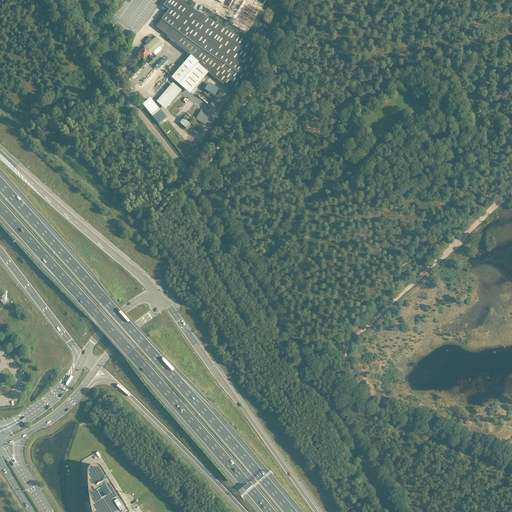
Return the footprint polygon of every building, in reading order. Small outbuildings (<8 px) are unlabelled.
[(177,0),(168,0),(164,6),(169,10),(156,26),(167,35),(168,36),(190,8),(177,0)] [(243,0),(230,24),(247,33),(265,0),(243,0)] [(116,15),(111,22),(118,28),(118,29),(122,32),(123,30),(128,34),(145,13),(132,3),(120,18),(116,15)] [(264,53),(190,8),(168,36),(190,54),(210,70),(240,93),(264,53)] [(140,53),(139,54),(143,59),(145,58),(149,54),(150,55),(152,53),(154,51),(162,44),(156,37),(153,40),(150,37),(145,41),(148,45),(142,51),(140,53)] [(210,70),(190,54),(171,76),(190,93),(210,70)] [(166,57),(156,66),(159,69),(169,60),(166,57)] [(219,88),(209,81),(205,87),(214,94),(219,88)] [(172,82),(156,100),(166,108),(182,89),(172,82)] [(152,115),(160,109),(150,97),(142,103),(152,115)] [(211,114),(201,108),(195,118),(205,124),(211,114)] [(152,115),(158,124),(167,117),(160,109),(152,115)] [(185,118),(181,123),(188,129),(192,124),(185,118)] [(352,182),(354,185),(357,183),(356,182),(359,179),(355,174),(349,179),(351,181),(350,182),(351,183),(352,182)] [(128,511),(125,507),(107,478),(101,468),(99,467),(97,465),(95,465),(92,465),(90,466),(89,468),(87,470),(87,473),(87,478),(87,484),(88,489),(83,492),(87,498),(89,496),(89,499),(90,504),(91,510),(91,511),(128,511)]
